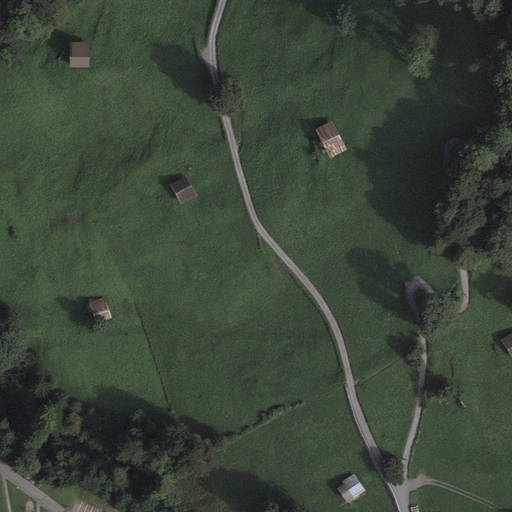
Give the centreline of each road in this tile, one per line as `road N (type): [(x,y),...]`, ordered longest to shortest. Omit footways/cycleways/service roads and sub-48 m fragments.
road 1 (track): [(399,501),(355,407),(336,324),(274,247),(248,197),(213,70),(223,0)]
road 2 (track): [(403,511),(424,347),(410,286),(426,283),(461,310),(467,303),(467,156),(477,148),(511,163)]
